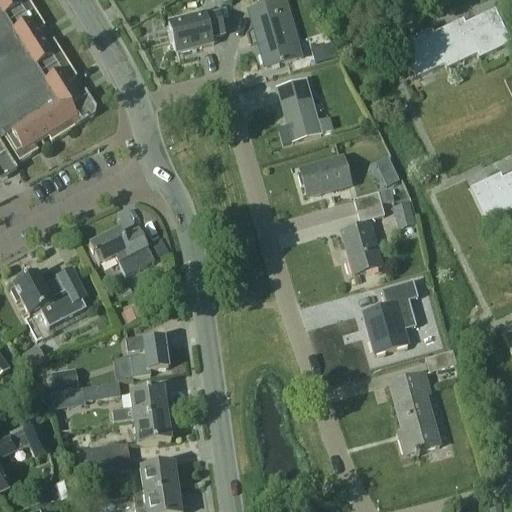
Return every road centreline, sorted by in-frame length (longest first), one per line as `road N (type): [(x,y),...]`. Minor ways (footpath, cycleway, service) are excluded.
road 1 (residential): [(366,511),(317,408),(224,91),(212,86),(138,108)]
road 2 (secondary): [(230,511),(200,300),(155,167)]
road 3 (residential): [(0,248),(155,167)]
road 4 (secondary): [(138,108),(79,0)]
